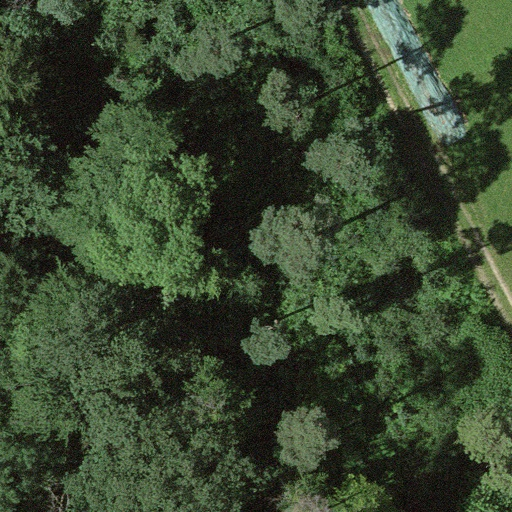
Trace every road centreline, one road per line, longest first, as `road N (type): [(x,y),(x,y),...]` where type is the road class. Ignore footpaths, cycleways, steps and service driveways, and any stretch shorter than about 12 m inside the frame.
road 1 (track): [(113,511),(106,422),(175,0)]
road 2 (track): [(307,0),(511,391)]
